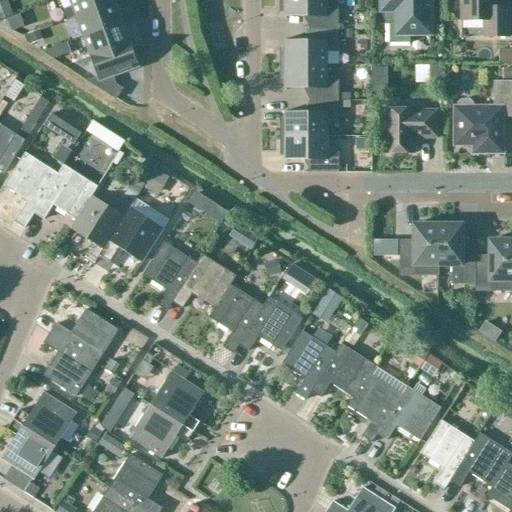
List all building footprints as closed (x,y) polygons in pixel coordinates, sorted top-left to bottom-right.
[(113,0),(71,0),(74,7),(65,10),(68,20),(77,16),(115,3),(113,0)] [(309,17),(309,29),(338,29),(338,6),(325,6),(324,0),(280,0),(280,11),(285,11),(285,17),(309,17)] [(430,34),(430,0),(381,0),(382,10),(383,10),(383,25),(389,25),(389,43),(410,43),(410,34),(430,34)] [(485,20),(485,37),(509,37),(509,8),(495,8),(494,0),(461,0),(461,20),(485,20)] [(115,3),(77,16),(85,37),(122,23),(115,3)] [(7,21),(11,33),(24,29),(20,16),(7,21)] [(122,23),(85,37),(92,57),(130,43),(122,23)] [(338,52),(338,29),(309,29),(309,41),(285,41),(285,47),(280,47),(280,65),(325,65),(325,52),(338,52)] [(353,29),(345,29),(345,37),(354,37),(353,29)] [(27,35),(31,45),(42,41),(39,30),(27,35)] [(130,43),(92,57),(99,77),(88,81),(117,99),(123,89),(116,85),(112,74),(119,71),(121,75),(133,71),(131,67),(137,64),(130,43)] [(55,48),(42,52),(53,59),(58,57),(55,48)] [(511,50),(500,50),(500,65),(511,65),(511,50)] [(404,62),(404,78),(416,79),(417,62),(404,62)] [(309,89),(309,101),(338,101),(338,94),(338,78),(325,78),(325,65),(280,65),(280,83),(285,83),(285,89),(309,89)] [(442,67),(430,67),(430,83),(442,83),(442,67)] [(5,97),(14,102),(25,86),(16,80),(5,97)] [(502,114),(511,114),(511,81),(505,82),(494,82),(494,108),(475,108),(475,104),(472,100),(461,100),(458,104),(458,108),(455,108),(455,145),(474,145),(474,153),(502,153),(502,114)] [(39,121),(49,105),(39,99),(30,114),(39,121)] [(280,119),(280,137),(325,137),(325,124),(338,124),(338,108),(338,101),(309,101),(309,113),(285,113),(285,119),(280,119)] [(438,138),(438,111),(414,111),(414,109),(383,109),(383,153),(414,153),(414,138),(438,138)] [(52,114),(44,126),(67,141),(74,145),(82,133),(52,114)] [(0,126),(0,172),(2,174),(23,141),(0,126)] [(113,134),(106,145),(118,153),(125,142),(113,134)] [(325,137),(280,137),(280,154),(285,154),(285,160),(309,160),(309,173),(339,173),(338,149),(325,149),(325,137)] [(368,138),(359,138),(359,149),(368,149),(368,138)] [(23,229),(32,214),(57,175),(25,155),(4,187),(26,201),(12,222),(23,229)] [(144,163),(139,172),(149,178),(155,169),(144,163)] [(57,175),(32,214),(42,220),(51,205),(75,220),(90,197),(95,188),(62,167),(57,175)] [(145,185),(143,187),(156,195),(168,176),(155,169),(149,178),(145,185)] [(136,179),(126,196),(134,201),(145,185),(136,179)] [(191,202),(189,203),(200,210),(207,200),(197,192),(191,202)] [(90,197),(75,220),(69,229),(91,242),(82,258),(94,266),(99,258),(124,218),(90,197)] [(162,231),(129,210),(124,218),(99,258),(109,264),(119,249),(141,264),(162,231)] [(438,276),(438,266),(438,221),(422,221),(422,225),(414,225),(414,251),(400,251),(400,276),(438,276)] [(452,284),(476,284),(476,266),(476,251),(462,251),(462,225),(454,225),(454,221),(438,221),(438,266),(452,266),(452,284)] [(248,234),(242,243),(251,249),(257,239),(248,234)] [(476,266),(476,284),(476,291),(511,291),(511,236),(498,237),(498,241),(490,241),(490,266),(476,266)] [(170,303),(195,264),(162,243),(142,276),(164,290),(154,304),(165,311),(170,303)] [(213,309),(228,285),(233,276),(200,255),(195,264),(170,303),(179,309),(189,294),(213,309)] [(281,273),(279,262),(267,265),(270,275),(281,273)] [(292,262),(285,275),(296,282),(304,270),(292,262)] [(228,285),(213,309),(207,318),(230,332),(221,347),(231,354),(236,345),(261,306),(228,285)] [(342,301),(329,292),(320,306),(334,314),(342,301)] [(261,306),(236,345),(248,353),(257,338),(279,352),(300,320),(266,298),(261,306)] [(49,334),(96,365),(117,332),(85,311),(70,334),(55,324),(49,334)] [(353,330),(363,336),(369,327),(359,321),(353,330)] [(303,400),(308,392),(333,353),(301,332),(280,365),(302,379),(293,393),(303,400)] [(96,365),(49,334),(42,345),(57,354),(42,378),(75,399),(96,365)] [(333,353),(308,392),(318,398),(328,383),(351,398),(366,374),(372,365),(339,344),(333,353)] [(416,346),(407,361),(420,369),(429,354),(416,346)] [(434,379),(443,364),(430,356),(421,370),(434,379)] [(113,375),(119,366),(111,360),(105,369),(113,375)] [(171,373),(150,406),(192,434),(199,423),(189,417),(204,394),(185,381),(189,374),(177,367),(173,374),(171,373)] [(366,374),(351,398),(346,407),(369,421),(359,436),(370,443),(375,434),(399,395),(366,374)] [(113,379),(106,389),(115,395),(121,385),(113,379)] [(400,395),(375,434),(386,442),(396,427),(418,441),(439,409),(421,397),(426,390),(417,384),(412,392),(405,387),(400,395)] [(13,421),(55,448),(76,414),(44,394),(29,418),(19,411),(13,421)] [(488,402),(482,412),(490,417),(496,407),(488,402)] [(192,434),(150,406),(129,439),(161,460),(176,436),(187,443),(192,434)] [(111,429),(121,412),(112,407),(101,423),(111,429)] [(15,436),(0,460),(2,461),(11,467),(32,480),(34,481),(39,473),(48,479),(60,458),(52,453),(55,448),(13,421),(7,431),(15,436)] [(447,481),(472,442),(440,421),(419,454),(441,468),(432,482),(442,489),(447,481)] [(511,430),(505,426),(496,440),(506,446),(511,436),(511,430)] [(95,444),(102,433),(93,427),(86,438),(95,444)] [(478,433),(472,442),(447,481),(457,487),(467,472),(490,487),(505,463),(511,454),(478,433)] [(118,441),(108,434),(101,444),(111,451),(118,441)] [(108,490),(143,511),(160,511),(162,510),(147,501),(162,477),(129,457),(108,490)] [(511,511),(511,467),(505,463),(490,487),(484,496),(508,510),(506,511),(511,511)] [(324,511),(390,511),(398,500),(376,486),(372,493),(363,487),(348,510),(332,500),(324,511)] [(143,511),(108,490),(94,511),(143,511)] [(75,511),(63,503),(57,511),(75,511)]
